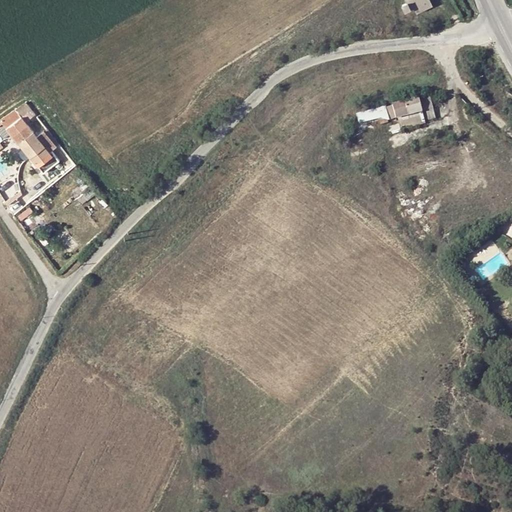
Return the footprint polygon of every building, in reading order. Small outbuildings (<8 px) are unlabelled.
[(419,12),(432,5),(430,0),(406,0),(408,4),(403,6),(407,12),(416,7),(419,12)] [(392,106),(384,108),(388,120),(396,118),(398,118),(422,111),(433,108),(429,95),(419,98),(392,106)] [(17,106),(28,118),(35,114),(24,101),(17,106)] [(44,132),(37,137),(14,108),(0,117),(0,123),(18,145),(20,144),(36,164),(57,147),(44,132)] [(425,124),(422,111),(398,118),(399,123),(390,126),(392,134),(425,124)] [(369,119),(367,112),(357,115),(359,122),(369,119)] [(60,145),(47,129),(44,132),(57,147),(60,145)] [(77,175),(72,168),(59,178),(65,185),(77,175)] [(88,210),(98,201),(91,192),(81,201),(88,210)]
